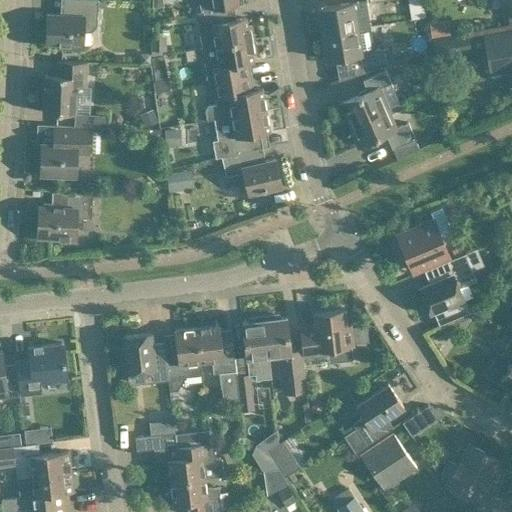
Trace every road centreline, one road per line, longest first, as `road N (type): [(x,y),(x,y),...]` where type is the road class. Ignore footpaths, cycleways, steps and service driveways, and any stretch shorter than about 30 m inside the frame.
road 1 (residential): [(88,297),(228,281),(345,233)]
road 2 (residential): [(511,423),(447,390),(345,233)]
road 3 (residential): [(345,233),(318,184),(286,0)]
road 4 (residential): [(114,511),(88,297)]
road 5 (residential): [(0,214),(6,0)]
